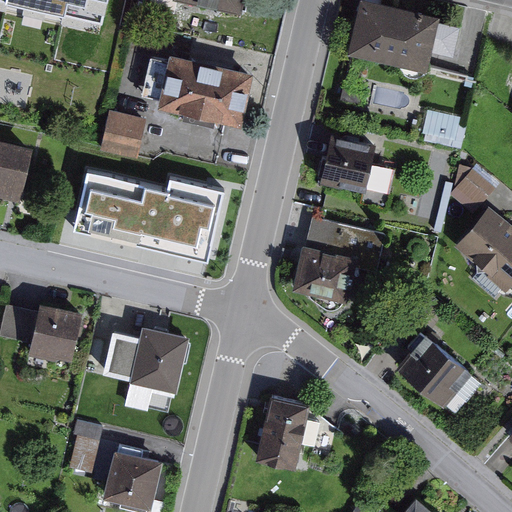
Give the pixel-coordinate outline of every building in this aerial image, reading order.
[(110,0),(0,0),(0,5),(104,28),(110,0)] [(198,0),(253,11),(255,0),(198,0)] [(439,14),(376,0),(358,0),(347,52),(426,70),(439,14)] [(254,125),(267,70),(182,51),(180,59),(161,55),(152,93),(172,98),(170,106),(196,112),(194,117),(227,125),(228,119),(254,125)] [(423,137),(460,145),(466,115),(430,107),(423,137)] [(155,117),(118,108),(110,142),(147,151),(155,117)] [(375,141),(330,131),(320,180),(365,190),(375,141)] [(28,153),(0,146),(0,195),(18,199),(28,153)] [(508,292),(511,287),(511,216),(492,198),(501,188),(476,165),(455,188),(481,212),(453,242),(508,292)] [(95,167),(82,226),(216,257),(233,187),(178,174),(176,186),(95,167)] [(384,235),(313,219),(307,249),(304,248),(295,292),(307,295),(310,298),(324,309),(328,311),(333,311),(337,310),(341,307),(342,302),(345,303),(353,265),(376,270),(384,235)] [(79,318),(42,309),(41,315),(7,307),(0,336),(31,344),(29,355),(54,361),(55,357),(68,361),(79,318)] [(185,341),(143,332),(141,341),(114,334),(105,374),(133,380),(127,407),(148,412),(154,386),(174,391),(185,341)] [(469,372),(424,334),(394,370),(439,408),(469,372)] [(309,404),(270,395),(254,459),(294,468),(309,404)] [(107,498),(150,509),(160,465),(117,455),(107,498)] [(400,511),(434,511),(415,495),(400,511)]
